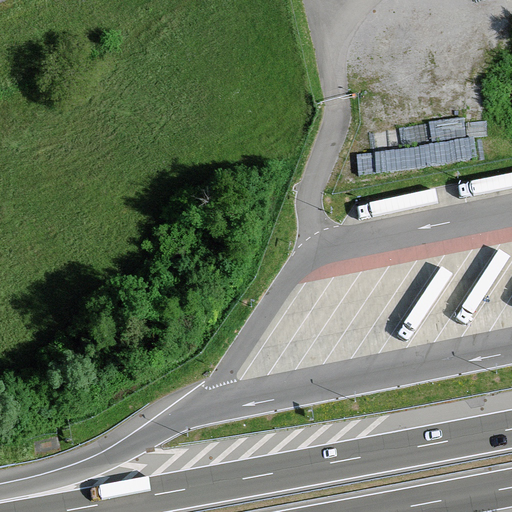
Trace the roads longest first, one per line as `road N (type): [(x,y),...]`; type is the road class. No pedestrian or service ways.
road 1 (motorway): [(511,428),(57,511)]
road 2 (motorway): [(377,511),(511,487)]
